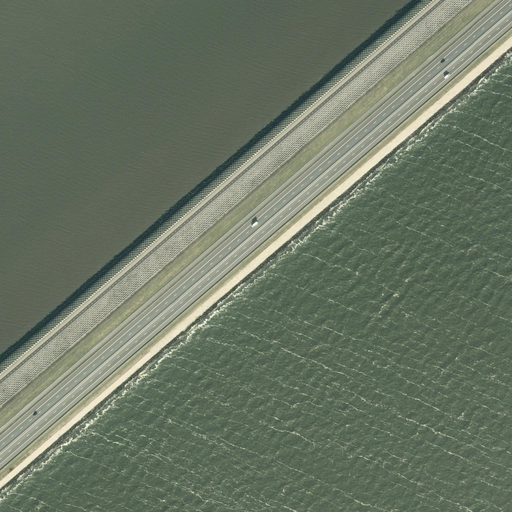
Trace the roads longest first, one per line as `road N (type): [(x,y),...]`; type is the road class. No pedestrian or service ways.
road 1 (motorway): [(511,3),(0,446)]
road 2 (motorway): [(0,461),(511,18)]
